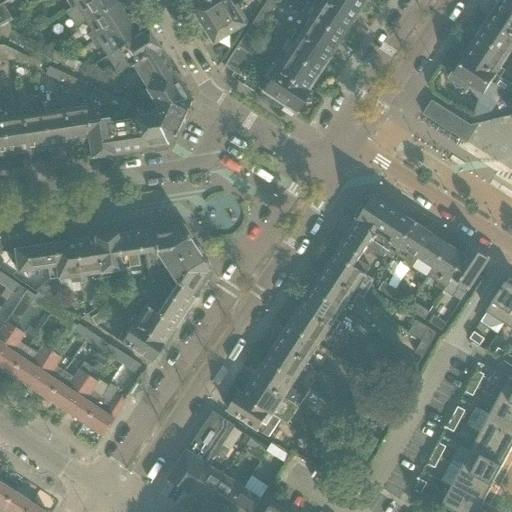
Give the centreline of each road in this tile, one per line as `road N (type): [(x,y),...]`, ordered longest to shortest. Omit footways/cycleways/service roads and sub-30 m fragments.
road 1 (tertiary): [(111,498),(137,475),(353,147)]
road 2 (tertiary): [(315,160),(118,463),(111,498)]
road 3 (residential): [(0,196),(188,168),(206,158),(238,111)]
road 4 (residential): [(353,147),(511,250)]
road 5 (tertiary): [(353,147),(450,0)]
road 6 (tertiary): [(420,0),(333,133)]
road 7 (residential): [(151,0),(206,88),(238,111)]
road 8 (residential): [(111,498),(0,426)]
